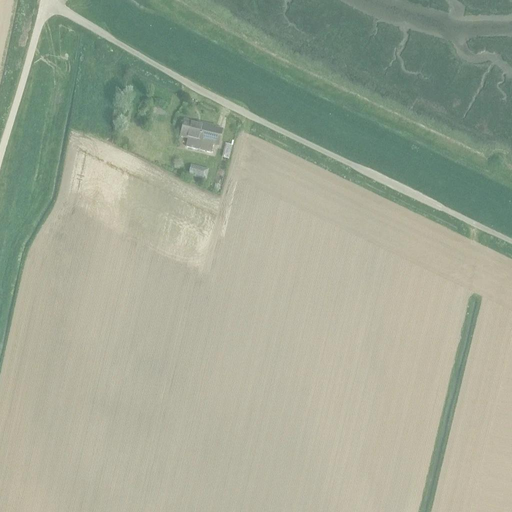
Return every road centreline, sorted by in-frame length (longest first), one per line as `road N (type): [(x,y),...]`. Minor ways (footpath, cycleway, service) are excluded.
road 1 (unclassified): [(511,242),(195,88),(45,2)]
road 2 (unclassified): [(0,157),(45,2)]
